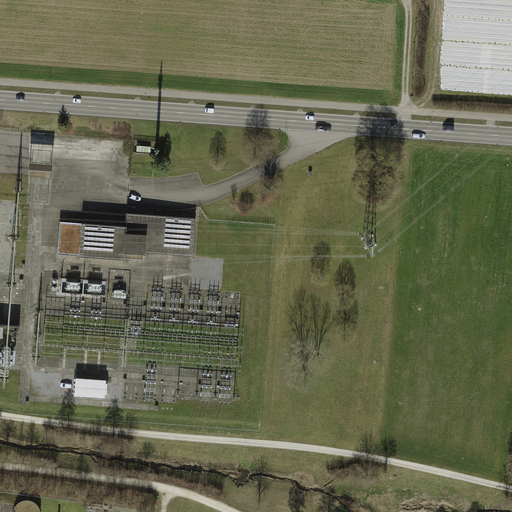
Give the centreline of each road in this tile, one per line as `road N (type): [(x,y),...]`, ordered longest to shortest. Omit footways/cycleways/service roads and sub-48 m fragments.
road 1 (track): [(0,416),(370,459),(511,491)]
road 2 (secondary): [(511,135),(0,98)]
road 3 (track): [(232,511),(169,489),(0,465)]
road 4 (track): [(403,128),(407,0)]
